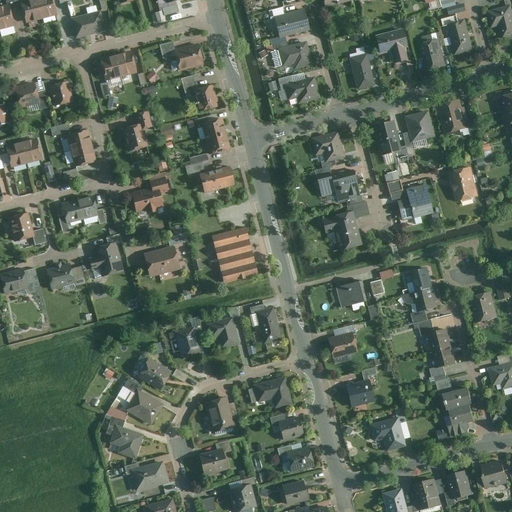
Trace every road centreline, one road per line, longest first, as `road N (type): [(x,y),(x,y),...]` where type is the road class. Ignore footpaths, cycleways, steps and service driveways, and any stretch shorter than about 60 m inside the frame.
road 1 (residential): [(191,511),(171,434),(201,386),(307,358)]
road 2 (residential): [(81,54),(108,180),(0,208)]
road 3 (residential): [(249,138),(307,358)]
road 4 (residential): [(491,444),(452,286),(511,270)]
road 5 (residential): [(339,483),(491,444)]
road 6 (residential): [(491,76),(351,113)]
road 7 (residential): [(81,54),(218,17)]
road 8 (residential): [(307,358),(339,483)]
road 9 (residential): [(351,113),(385,234)]
road 10 (residential): [(218,17),(249,138)]
